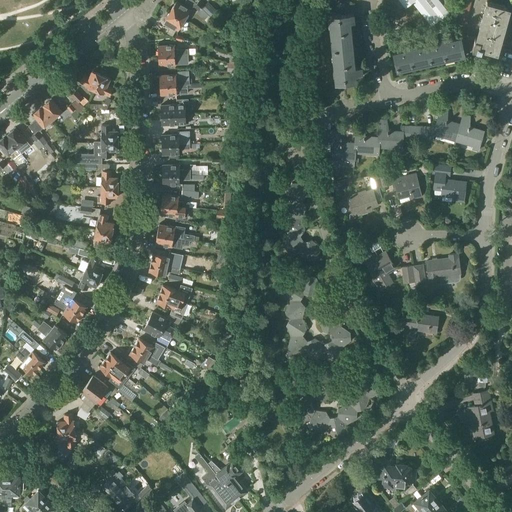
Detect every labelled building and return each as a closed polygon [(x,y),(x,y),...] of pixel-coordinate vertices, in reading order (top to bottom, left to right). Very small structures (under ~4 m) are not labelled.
[(199,0),(196,4),(193,7),(198,11),(201,8),(204,4),(199,0)] [(437,0),(399,0),(405,7),(412,2),(422,13),(431,25),(440,18),(441,20),(449,13),(437,0)] [(190,10),(183,5),(176,1),(170,11),(184,20),(190,10)] [(468,11),(470,5),(458,2),(456,8),(468,11)] [(460,37),(464,55),(470,53),(487,57),(489,48),(496,49),(508,7),(487,2),(477,38),(474,37),(460,37)] [(206,12),(212,18),(218,12),(215,10),(211,6),(206,12)] [(467,17),(468,11),(456,8),(454,13),(467,17)] [(196,13),(203,20),(208,15),(201,9),(196,13)] [(178,30),(184,20),(170,11),(164,22),(178,30)] [(465,23),(467,17),(454,13),(453,19),(465,23)] [(346,25),(346,22),(354,21),(353,14),(329,17),(335,83),(356,81),(355,74),(362,74),(362,67),(352,68),(351,58),(350,58),(349,54),(351,54),(349,42),(348,42),(348,38),(349,38),(348,25),(346,25)] [(463,29),(465,23),(453,19),(451,26),(463,29)] [(227,41),(231,36),(226,32),(221,40),(224,42),(226,39),(227,41)] [(427,45),(431,63),(464,55),(460,37),(446,41),(445,39),(440,40),(440,42),(427,45)] [(237,49),(241,41),(238,39),(233,47),(237,49)] [(187,50),(174,50),(174,45),(158,46),(158,55),(187,54),(187,50)] [(398,71),(431,63),(427,45),(413,48),(412,46),(407,47),(407,49),(394,52),(398,71)] [(187,54),(158,55),(159,65),(188,64),(187,54)] [(229,64),(228,64),(227,72),(237,73),(237,64),(229,64)] [(95,90),(101,75),(93,71),(89,78),(84,75),(80,83),(86,86),(95,90)] [(184,84),(189,83),(188,74),(159,75),(160,85),(184,84)] [(101,75),(95,90),(103,94),(104,94),(110,96),(113,88),(107,86),(110,79),(101,75)] [(160,85),(160,95),(188,93),(188,88),(202,87),(202,82),(189,83),(184,84),(160,85)] [(83,97),(76,91),(72,95),(78,102),(83,97)] [(106,110),(108,107),(111,100),(107,98),(104,104),(102,104),(99,104),(98,104),(88,104),(88,109),(106,110)] [(42,106),(53,119),(62,112),(51,99),(42,106)] [(161,105),(161,115),(163,115),(188,114),(188,99),(177,100),(177,104),(161,105)] [(76,100),(71,105),(74,109),(74,110),(78,114),(84,108),(76,100)] [(43,127),(53,119),(42,106),(32,114),(43,127)] [(456,140),(461,124),(456,123),(456,124),(447,121),(447,115),(447,110),(441,109),(436,127),(415,127),(414,139),(432,139),(434,133),(456,140)] [(163,115),(161,115),(162,125),(178,124),(189,124),(189,114),(188,114),(163,115)] [(461,124),(456,140),(474,145),(473,149),(478,151),(483,132),(469,128),(469,122),(469,121),(469,117),(463,115),(461,124)] [(414,139),(415,127),(403,126),(403,131),(398,131),(398,132),(389,132),(387,125),(386,121),(380,121),(379,137),(379,139),(378,146),(379,146),(401,148),(402,139),(414,139)] [(110,131),(110,125),(101,125),(102,132),(101,132),(101,141),(118,141),(118,131),(110,131)] [(379,139),(379,137),(374,137),(374,138),(364,138),(363,131),(362,127),(356,126),(355,143),(355,145),(356,145),(355,152),(378,154),(379,146),(378,146),(379,139)] [(6,135),(17,148),(26,141),(15,127),(6,135)] [(35,134),(44,145),(47,143),(41,134),(43,133),(40,131),(39,132),(39,131),(35,134)] [(331,145),(331,158),(354,159),(355,152),(356,145),(355,145),(355,143),(351,142),(351,144),(341,143),(340,137),(339,132),(333,132),(325,131),(324,145),(331,145)] [(35,134),(31,137),(40,148),(44,146),(35,134)] [(21,153),(17,148),(6,135),(0,139),(0,146),(7,156),(11,160),(21,153)] [(179,140),(179,135),(162,135),(162,145),(191,144),(191,140),(179,140)] [(111,157),(111,151),(118,151),(118,141),(101,141),(102,151),(102,158),(111,157)] [(191,144),(162,145),(162,155),(179,154),(179,149),(191,149),(191,144)] [(225,170),(225,176),(227,176),(232,176),(233,160),(221,160),(220,170),(225,170)] [(96,164),(84,163),(76,163),(75,170),(96,171),(96,164)] [(446,176),(449,176),(451,166),(433,164),(432,174),(434,175),(446,176)] [(179,170),(179,165),(163,165),(163,174),(203,175),(203,170),(191,170),(179,170)] [(46,181),(50,174),(48,170),(42,175),(46,181)] [(111,177),(111,171),(102,171),(102,177),(96,177),(96,185),(102,185),(101,186),(118,187),(118,177),(112,177),(111,177)] [(379,174),(382,187),(392,185),(389,171),(379,174)] [(421,196),(416,173),(394,179),(395,183),(393,184),(394,190),(396,189),(398,198),(410,195),(411,199),(421,196)] [(203,179),(203,175),(163,174),(163,184),(179,184),(179,179),(203,179)] [(371,189),(373,190),(382,187),(379,174),(368,176),(371,189)] [(453,200),(463,201),(466,182),(445,180),(446,176),(434,175),(432,190),(442,191),(441,195),(453,197),(453,200)] [(290,200),(302,201),(307,195),(304,183),(292,183),(287,189),(290,200)] [(97,201),(97,202),(101,202),(101,203),(110,203),(110,197),(118,197),(118,187),(101,186),(101,196),(97,196),(97,201)] [(373,192),(373,190),(371,189),(365,191),(365,190),(351,194),(352,195),(347,197),(352,214),(357,212),(358,215),(368,211),(367,209),(378,205),(373,192)] [(162,195),(161,204),(184,207),(185,207),(187,207),(188,203),(178,202),(179,196),(162,195)] [(81,205),(93,207),(94,200),(81,199),(81,205)] [(290,218),(302,218),(306,208),(302,201),(290,200),(286,211),(290,218)] [(184,220),(185,207),(184,207),(161,204),(160,214),(176,216),(175,219),(184,220)] [(29,216),(32,208),(27,206),(24,205),(21,213),(24,214),(29,216)] [(91,214),(92,208),(80,206),(79,213),(91,214)] [(229,218),(230,211),(217,210),(217,217),(229,218)] [(107,222),(108,216),(99,214),(98,220),(96,230),(112,233),(114,223),(107,222)] [(288,235),(300,236),(305,230),(302,218),(290,218),(285,224),(288,235)] [(174,227),(159,224),(157,234),(182,238),(183,239),(185,239),(189,240),(193,241),(194,236),(183,234),(184,227),(174,225),(174,227)] [(31,239),(33,232),(27,230),(25,237),(31,239)] [(110,242),(112,233),(96,230),(94,239),(93,246),(102,247),(103,241),(110,242)] [(217,243),(225,245),(228,232),(219,231),(217,243)] [(182,238),(157,234),(155,243),(182,248),(182,244),(188,245),(189,240),(185,239),(183,239),(182,238)] [(300,254),(304,242),(300,236),(288,235),(284,246),(289,253),(300,254)] [(87,243),(76,240),(74,246),(86,249),(87,243)] [(304,242),(300,254),(309,261),(317,260),(321,247),(312,240),(304,242)] [(86,250),(70,245),(68,252),(85,256),(86,250)] [(218,261),(226,263),(228,248),(217,246),(216,252),(219,253),(218,261)] [(371,257),(364,261),(379,287),(390,281),(386,273),(395,268),(385,252),(373,259),(371,257)] [(151,262),(179,269),(180,264),(168,262),(169,257),(153,253),(151,262)] [(460,276),(460,274),(461,274),(458,254),(449,255),(449,258),(426,262),(430,289),(440,288),(440,284),(456,282),(457,282),(458,282),(459,281),(460,280),(460,279),(460,277),(460,276)] [(100,278),(103,269),(97,266),(99,260),(91,257),(89,263),(88,263),(84,272),(100,278)] [(178,273),(179,269),(151,262),(149,271),(165,275),(166,270),(178,273)] [(416,286),(425,285),(422,265),(413,266),(416,286)] [(405,283),(413,281),(411,266),(402,267),(405,283)] [(96,287),(100,278),(84,272),(81,280),(81,281),(78,287),(87,290),(89,284),(96,287)] [(180,284),(181,284),(182,278),(170,274),(169,281),(180,284)] [(56,281),(71,288),(74,282),(60,275),(56,281)] [(300,283),(304,294),(312,296),(321,289),(316,278),(309,276),(300,283)] [(20,282),(14,277),(10,283),(17,287),(20,282)] [(288,302),(300,301),(304,294),(300,283),(288,284),(284,291),(288,302)] [(190,293),(192,288),(181,284),(180,284),(178,290),(162,285),(159,293),(184,302),(186,303),(190,293)] [(52,297),(52,296),(41,289),(39,294),(54,303),(57,299),(52,297)] [(172,308),(174,303),(189,308),(191,304),(186,303),(184,302),(159,293),(157,302),(172,308)] [(72,298),(70,302),(59,296),(57,299),(82,314),(86,306),(72,298)] [(77,322),(82,314),(57,299),(54,303),(65,309),(63,314),(77,322)] [(291,319),(302,318),(305,307),(300,301),(288,302),(285,313),(291,319)] [(396,312),(404,307),(401,302),(393,306),(396,312)] [(10,312),(14,306),(9,303),(5,308),(10,312)] [(59,311),(50,305),(46,310),(51,313),(56,316),(59,311)] [(436,333),(438,317),(420,314),(421,309),(409,307),(404,339),(414,341),(415,330),(436,333)] [(46,310),(43,308),(39,313),(47,318),(51,313),(46,310)] [(180,336),(182,332),(176,329),(165,324),(167,319),(152,312),(148,320),(180,336)] [(331,334),(340,326),(336,315),(328,313),(319,321),(323,332),(331,334)] [(180,326),(183,320),(170,314),(167,319),(180,326)] [(290,336),(302,335),(307,328),(302,318),(291,319),(286,326),(290,336)] [(52,328),(42,320),(39,324),(61,342),(68,335),(55,324),(52,328)] [(180,336),(148,320),(144,329),(159,337),(161,332),(178,340),(180,336)] [(56,349),(60,344),(61,342),(39,324),(37,326),(46,334),(43,338),(56,349)] [(340,326),(331,334),(332,341),(342,348),(351,340),(350,332),(340,326)] [(34,349),(38,344),(23,331),(18,336),(34,349)] [(305,353),(307,341),(302,335),(290,336),(288,347),(293,354),(305,353)] [(165,365),(168,361),(161,357),(151,350),(153,346),(139,338),(134,346),(159,360),(165,365)] [(322,356),(325,344),(315,338),(307,341),(305,353),(314,359),(322,356)] [(339,359),(342,348),(332,341),(325,344),(322,356),(331,362),(339,359)] [(32,351),(29,355),(20,346),(17,350),(18,351),(39,369),(45,362),(32,351)] [(159,360),(134,346),(129,354),(144,362),(146,358),(157,364),(169,372),(172,369),(165,365),(159,360)] [(15,354),(18,356),(13,362),(19,368),(21,365),(33,376),(39,369),(18,351),(15,354)] [(118,369),(126,376),(133,367),(124,360),(123,362),(110,352),(105,359),(113,365),(118,369)] [(196,380),(205,384),(217,361),(208,356),(196,380)] [(125,377),(127,378),(128,377),(126,376),(118,369),(113,365),(105,359),(99,367),(112,377),(115,373),(123,379),(125,377)] [(486,382),(488,362),(480,361),(479,367),(471,367),(470,375),(478,376),(478,381),(486,382)] [(12,379),(16,382),(17,381),(22,375),(8,363),(4,369),(8,373),(12,379)] [(361,383),(372,377),(369,365),(361,363),(351,368),(354,380),(361,383)] [(96,402),(108,387),(93,375),(80,391),(96,402)] [(13,381),(7,377),(2,386),(8,389),(13,381)] [(361,391),(370,398),(380,393),(381,384),(372,377),(361,383),(361,391)] [(313,386),(316,398),(323,401),(333,395),(331,383),(323,380),(313,386)] [(316,398),(313,386),(302,385),(296,391),(298,403),(311,403),(316,398)] [(493,433),(488,411),(492,410),(488,390),(472,394),(475,406),(468,407),(468,409),(459,411),(461,421),(470,419),(475,437),(493,433)] [(348,403),(357,411),(365,409),(370,398),(361,391),(353,392),(348,403)] [(183,400),(188,404),(192,399),(187,395),(183,400)] [(112,408),(117,401),(112,398),(107,404),(112,408)] [(189,406),(182,400),(171,412),(178,418),(189,406)] [(314,410),(311,403),(298,403),(299,406),(294,413),(298,420),(310,421),(314,410)] [(338,417),(347,425),(356,419),(357,411),(348,403),(338,409),(338,417)] [(110,413),(100,406),(96,411),(106,419),(110,413)] [(198,414),(193,408),(179,421),(184,426),(198,414)] [(314,410),(310,421),(314,428),(325,430),(330,418),(326,411),(314,410)] [(171,413),(161,422),(166,428),(176,418),(171,413)] [(58,431),(74,430),(73,420),(72,414),(64,414),(64,421),(57,422),(58,431)] [(330,418),(325,430),(334,437),(342,435),(347,425),(338,417),(330,418)] [(171,434),(180,426),(175,420),(166,428),(171,434)] [(74,430),(58,431),(59,441),(66,440),(67,447),(75,446),(75,439),(74,430)] [(95,452),(100,445),(97,443),(92,450),(95,452)] [(241,471),(235,464),(241,459),(232,443),(227,445),(234,460),(221,470),(211,460),(208,463),(216,474),(235,497),(238,495),(241,495),(243,494),(245,492),(245,490),(235,476),(241,471)] [(216,474),(208,463),(199,452),(194,456),(204,469),(205,468),(208,471),(202,476),(206,482),(225,506),(227,506),(230,505),(231,503),(232,500),(235,497),(216,474)] [(77,467),(82,461),(72,454),(68,460),(77,467)] [(396,485),(398,465),(392,464),(392,466),(385,466),(384,468),(380,468),(379,475),(384,476),(383,484),(389,485),(389,487),(392,490),(395,490),(396,485)] [(398,465),(396,485),(404,486),(405,482),(405,483),(405,482),(414,482),(414,471),(409,470),(410,468),(406,467),(406,465),(398,465)] [(111,478),(102,486),(113,497),(125,485),(126,483),(121,478),(123,475),(119,471),(117,473),(116,472),(111,478)] [(6,494),(6,498),(11,498),(11,494),(19,494),(19,488),(23,488),(23,481),(19,480),(19,476),(6,476),(6,494)] [(183,484),(196,500),(203,495),(190,479),(183,484)] [(152,489),(148,484),(140,492),(144,496),(152,489)] [(113,497),(124,508),(125,509),(133,501),(132,499),(135,495),(125,485),(113,497)] [(413,485),(404,492),(407,497),(416,489),(413,485)] [(422,511),(437,499),(428,489),(428,490),(414,502),(419,508),(413,511),(422,511)] [(34,511),(35,511),(47,499),(38,490),(26,503),(31,508),(27,511),(34,511)] [(378,511),(374,507),(375,507),(363,493),(352,502),(359,511),(368,511),(370,511),(378,511)] [(132,509),(135,511),(142,511),(153,503),(146,496),(132,509)] [(394,508),(399,504),(393,497),(389,501),(394,508)] [(51,511),(56,508),(47,499),(35,511),(34,511),(51,511)] [(192,511),(202,511),(192,499),(186,504),(192,511)] [(446,510),(437,499),(422,511),(442,511),(445,510),(446,510)] [(399,504),(394,508),(394,509),(396,511),(399,511),(405,507),(401,502),(399,504)]
